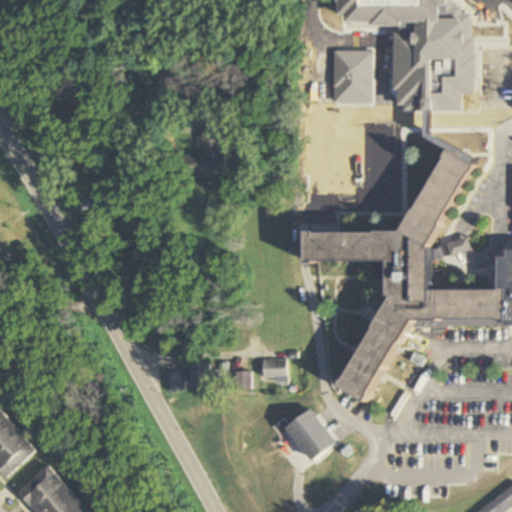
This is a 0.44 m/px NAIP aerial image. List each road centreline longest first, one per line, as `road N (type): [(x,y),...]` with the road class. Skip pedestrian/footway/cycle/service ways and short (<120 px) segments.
road 1 (residential): [(203,511),(109,314),(0,132)]
road 2 (residential): [(511,6),(507,0),(311,12),(337,120)]
road 3 (residential): [(511,118),(337,120),(336,135)]
